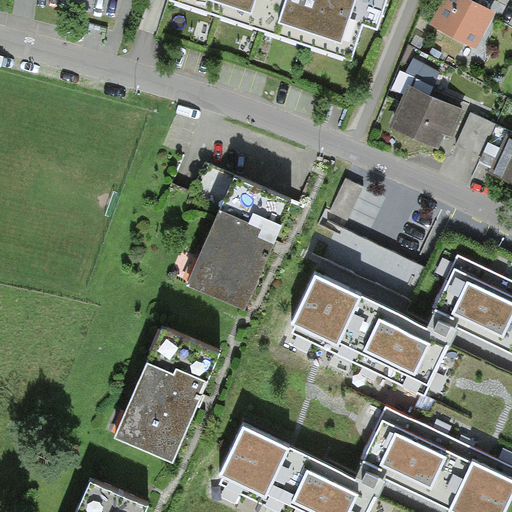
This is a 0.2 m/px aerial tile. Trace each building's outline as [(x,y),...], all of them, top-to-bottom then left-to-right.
[(378,30),(387,0),(171,0),(351,58),(362,25),(378,30)] [(471,49),(490,14),(464,0),(441,0),(428,25),(471,49)] [(436,72),(409,60),(403,75),(429,86),(436,72)] [(460,112),(408,89),(389,131),(434,150),(441,133),(449,137),(460,112)] [(487,124),(467,115),(452,146),(472,155),(487,124)] [(511,139),(510,139),(495,174),(511,180),(511,139)] [(291,201),(235,178),(188,286),(245,310),(291,201)] [(424,324),(310,275),(283,338),(422,398),(452,327),(511,352),(511,280),(454,256),(424,324)] [(219,353),(162,329),(116,438),(172,462),(219,353)] [(356,475),(242,426),(215,489),(267,511),(369,511),(384,478),(463,511),(508,511),(511,504),(511,461),(386,407),(356,475)] [(143,511),(146,506),(90,482),(77,511),(143,511)]
